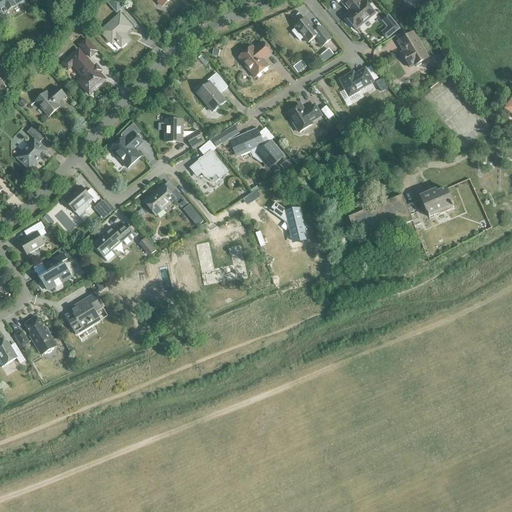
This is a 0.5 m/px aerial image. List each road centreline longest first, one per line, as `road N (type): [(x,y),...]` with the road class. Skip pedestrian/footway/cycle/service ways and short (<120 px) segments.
road 1 (track): [(0,500),(511,288)]
road 2 (residential): [(75,157),(173,52),(274,0)]
road 3 (residential): [(249,116),(349,54),(310,0)]
road 4 (residential): [(200,217),(167,176),(156,175),(117,205),(75,157)]
